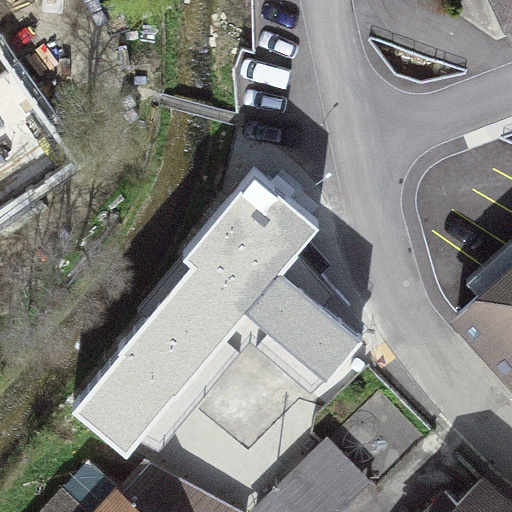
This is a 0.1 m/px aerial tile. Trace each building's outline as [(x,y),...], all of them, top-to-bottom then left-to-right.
[(511,0),(497,0),(511,30),(511,0)] [(0,212),(77,159),(0,47),(0,212)] [(72,402),(125,446),(157,407),(176,422),(159,443),(230,502),(247,482),(208,451),(219,438),(167,395),(246,304),(327,372),(359,333),(337,314),(347,303),(295,246),(317,220),(253,166),(183,250),(192,258),(72,402)] [(511,263),(456,312),(511,375),(511,263)] [(336,493),(359,470),(326,435),(255,504),(262,511),(334,511),(345,502),(336,493)] [(511,511),(511,503),(481,477),(456,502),(445,490),(422,511),(511,511)] [(140,511),(118,492),(99,511),(83,511),(63,493),(45,511),(140,511)]
